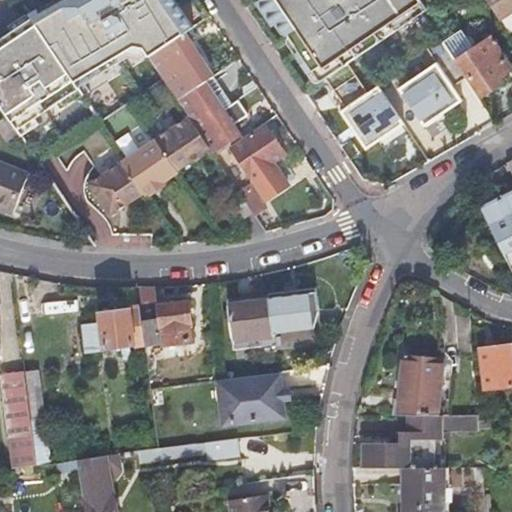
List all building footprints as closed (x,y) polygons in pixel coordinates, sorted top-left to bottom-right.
[(37,0),(41,5),(40,6),(66,44),(115,10),(108,0),(37,0)] [(112,0),(123,16),(147,0),(112,0)] [(262,0),(318,83),(427,11),(419,0),(262,0)] [(511,0),(483,0),(511,42),(511,41),(511,0)] [(171,43),(185,34),(193,29),(181,9),(157,24),(171,43)] [(12,34),(30,23),(25,16),(8,28),(12,34)] [(0,107),(4,114),(7,118),(15,129),(32,118),(54,103),(78,88),(33,21),(30,23),(12,34),(0,42),(0,107)] [(148,58),(163,81),(176,99),(177,101),(205,82),(212,77),(213,77),(185,34),(171,43),(148,58)] [(463,39),(445,51),(453,64),(456,62),(479,97),(500,84),(497,80),(510,71),(490,40),(472,52),(463,39)] [(148,58),(85,100),(100,123),(163,81),(148,58)] [(212,77),(205,82),(219,104),(227,99),(212,77)] [(205,82),(177,101),(189,119),(196,129),(224,111),(219,104),(205,82)] [(58,110),(82,95),(78,88),(54,103),(58,110)] [(224,111),(196,129),(210,150),(215,158),(224,151),(222,147),(240,135),(224,111)] [(3,121),(0,123),(0,133),(7,144),(19,136),(15,129),(7,118),(3,121)] [(15,129),(19,136),(36,124),(32,118),(15,129)] [(196,129),(189,119),(89,185),(109,216),(143,194),(144,196),(177,174),(176,172),(210,150),(196,129)] [(255,185),(240,195),(249,207),(255,217),(266,210),(259,199),(263,196),(283,182),(272,164),(285,156),(265,127),(231,150),(255,185)] [(27,177),(0,166),(0,210),(13,215),(27,177)] [(511,192),(501,198),(504,202),(511,198),(511,192)] [(511,198),(504,202),(501,198),(480,209),(511,272),(511,198)] [(228,221),(240,238),(260,225),(255,217),(249,207),(228,221)] [(269,294),(269,297),(228,302),(233,341),(274,337),(273,333),(318,328),(314,288),(269,294)] [(140,307),(145,346),(165,344),(165,347),(190,344),(188,326),(190,326),(187,304),(160,308),(158,292),(138,292),(140,307)] [(88,354),(145,346),(140,307),(100,312),(102,325),(85,327),(88,354)] [(511,385),(511,353),(511,346),(481,349),(486,389),(511,385)] [(399,400),(397,416),(409,416),(436,416),(443,361),(404,357),(399,400)] [(36,466),(50,464),(37,370),(24,372),(32,432),(36,466)] [(32,432),(24,372),(24,371),(2,374),(9,435),(32,432)] [(281,391),(279,373),(226,381),(232,426),(285,419),(283,400),(281,391)] [(226,381),(217,382),(223,427),(232,426),(226,381)] [(289,389),(281,391),(283,400),(290,399),(289,389)] [(364,469),(404,468),(444,468),(444,457),(435,458),(435,440),(448,439),(448,431),(478,431),(478,421),(477,416),(436,416),(409,416),(409,434),(394,434),(394,446),(364,446),(364,469)] [(14,469),(36,466),(32,432),(9,435),(14,469)] [(164,449),(158,450),(141,452),(143,460),(151,459),(152,462),(195,455),(194,445),(179,447),(164,449)] [(115,511),(105,457),(75,460),(77,471),(78,472),(80,486),(84,511),(115,511)] [(77,471),(75,460),(56,463),(57,474),(77,471)] [(404,468),(403,511),(444,511),(444,468),(404,468)] [(228,502),(229,511),(267,511),(264,496),(228,502)]
